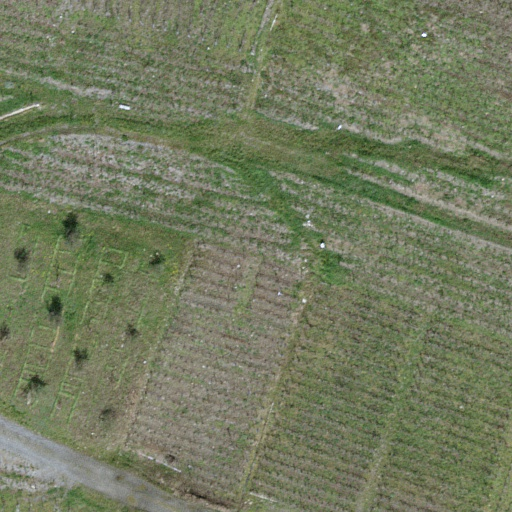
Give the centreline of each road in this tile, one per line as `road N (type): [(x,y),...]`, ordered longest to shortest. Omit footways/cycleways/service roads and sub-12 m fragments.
road 1 (track): [(257,158),(82,116),(0,131)]
road 2 (track): [(0,432),(187,511)]
